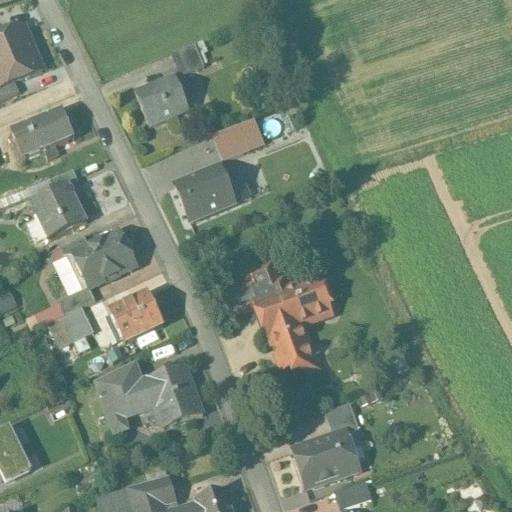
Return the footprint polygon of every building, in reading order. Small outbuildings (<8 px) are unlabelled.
[(0,40),(0,66),(32,53),(22,31),(0,40)] [(195,48),(171,57),(181,81),(205,71),(195,48)] [(32,53),(0,66),(0,92),(14,87),(41,75),(32,53)] [(174,82),(136,98),(150,131),(188,117),(174,82)] [(14,87),(0,92),(0,105),(19,98),(14,87)] [(63,115),(11,137),(23,165),(44,156),(48,165),(57,161),(53,152),(75,143),(63,115)] [(254,123),(239,129),(249,156),(265,150),(254,123)] [(239,129),(213,140),(223,166),(249,156),(239,129)] [(219,172),(175,190),(190,228),(234,209),(219,172)] [(73,176),(49,186),(54,197),(68,190),(69,190),(78,186),(73,176)] [(247,180),(234,182),(238,204),(251,202),(247,180)] [(54,197),(30,208),(48,246),(87,228),(69,190),(68,190),(54,197)] [(89,253),(73,261),(74,261),(76,266),(73,273),(79,286),(86,288),(89,293),(134,271),(119,239),(89,253)] [(84,242),(61,253),(67,265),(74,261),(73,261),(89,253),(84,242)] [(302,284),(288,288),(285,280),(278,282),(272,265),(241,276),(245,286),(222,295),(232,324),(256,315),(283,390),(322,376),(307,334),(335,324),(320,280),(302,286),(302,284)] [(89,293),(58,307),(59,310),(65,321),(82,313),(95,306),(89,293)] [(0,300),(0,317),(17,309),(10,295),(0,300)] [(148,299),(109,318),(124,349),(163,331),(148,299)] [(59,310),(26,326),(32,337),(50,328),(60,323),(65,321),(59,310)] [(65,321),(60,323),(72,348),(94,338),(82,313),(65,321)] [(60,323),(50,328),(62,354),(72,348),(60,323)] [(185,371),(147,385),(156,409),(161,408),(170,432),(165,433),(164,433),(163,433),(163,434),(203,420),(185,371)] [(135,372),(97,391),(101,402),(140,387),(135,372)] [(140,387),(101,402),(115,439),(127,435),(123,425),(157,413),(156,409),(147,385),(140,387)] [(59,396),(43,404),(48,413),(64,405),(59,396)] [(350,410),(325,418),(333,442),(346,438),(346,439),(358,435),(350,410)] [(9,433),(0,438),(0,477),(6,489),(31,477),(9,433)] [(333,442),(293,455),(306,494),(359,476),(346,439),(346,438),(333,442)] [(162,468),(144,473),(148,483),(165,477),(162,468)] [(177,511),(169,484),(97,505),(98,511),(157,511),(164,510),(164,511),(177,511)] [(365,488),(335,498),(339,511),(353,511),(371,506),(365,488)] [(233,511),(229,496),(196,506),(197,509),(186,511),(233,511)]
